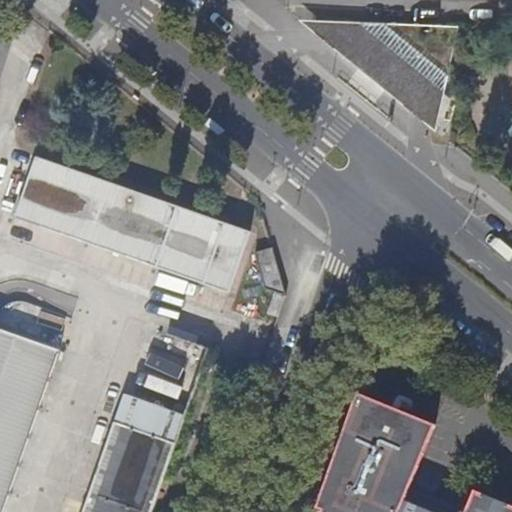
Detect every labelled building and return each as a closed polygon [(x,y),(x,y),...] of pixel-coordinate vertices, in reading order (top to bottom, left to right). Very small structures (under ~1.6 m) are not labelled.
[(450,78),(382,23),(300,19),(319,35),(402,103),(437,131),(446,95),(450,78)] [(462,26),(382,23),(450,78),(462,26)] [(251,234),(38,158),(17,218),(230,294),(251,234)] [(199,338),(172,327),(169,334),(196,345),(199,338)] [(0,511),(5,511),(62,351),(0,328),(0,511)] [(511,511),(511,509),(476,495),(469,511),(456,511),(410,494),(438,422),(361,392),(316,511),(511,511)] [(155,511),(187,421),(126,399),(86,511),(155,511)]
